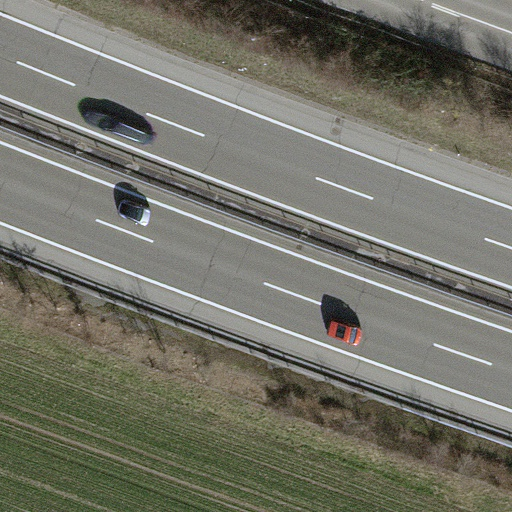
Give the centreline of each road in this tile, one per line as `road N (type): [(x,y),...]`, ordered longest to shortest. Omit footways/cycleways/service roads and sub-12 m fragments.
road 1 (motorway): [(511,245),(0,52)]
road 2 (motorway): [(0,184),(511,373)]
